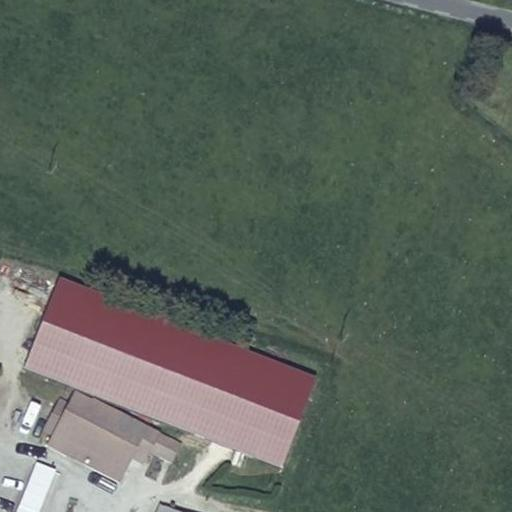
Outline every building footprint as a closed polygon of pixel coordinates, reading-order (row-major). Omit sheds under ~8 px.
[(58,284),(23,371),(279,472),(314,385),(58,284)] [(59,400),(43,430),(54,435),(72,443),(66,454),(117,482),(130,458),(144,428),(76,394),(70,404),(59,400)] [(154,432),(144,428),(130,458),(141,464),(146,451),(154,432)] [(170,464),(179,445),(154,432),(146,451),(170,464)] [(72,443),(54,435),(49,445),(66,454),(72,443)] [(32,511),(50,470),(36,464),(16,511),(32,511)]
